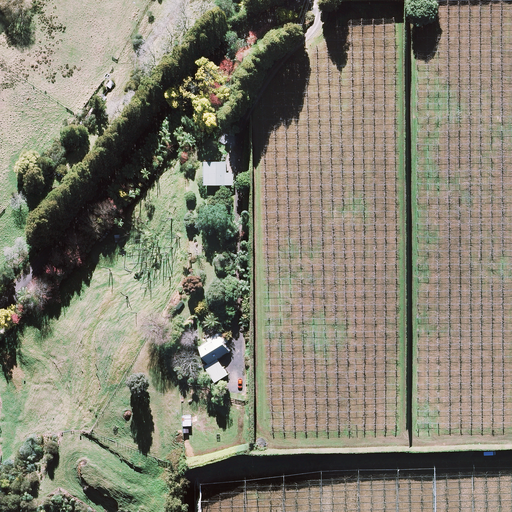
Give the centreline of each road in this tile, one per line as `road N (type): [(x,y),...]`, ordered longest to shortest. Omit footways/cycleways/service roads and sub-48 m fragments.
road 1 (unclassified): [(300,0),(199,79),(0,307)]
road 2 (track): [(239,461),(511,456)]
